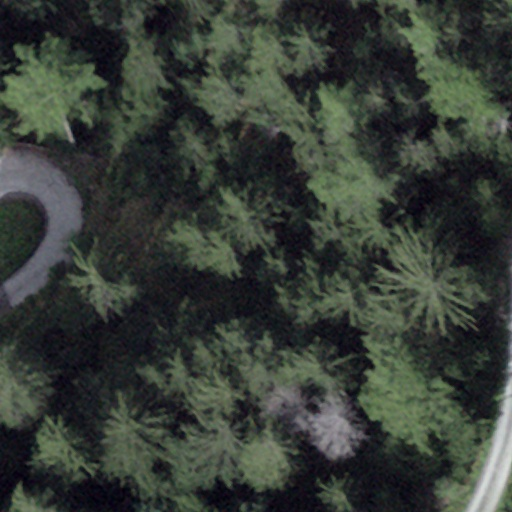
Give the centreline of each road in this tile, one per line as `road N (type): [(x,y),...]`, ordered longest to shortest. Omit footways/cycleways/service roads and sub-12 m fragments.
road 1 (track): [(0,313),(25,295),(55,214),(34,165),(0,174)]
road 2 (track): [(511,381),(473,511)]
